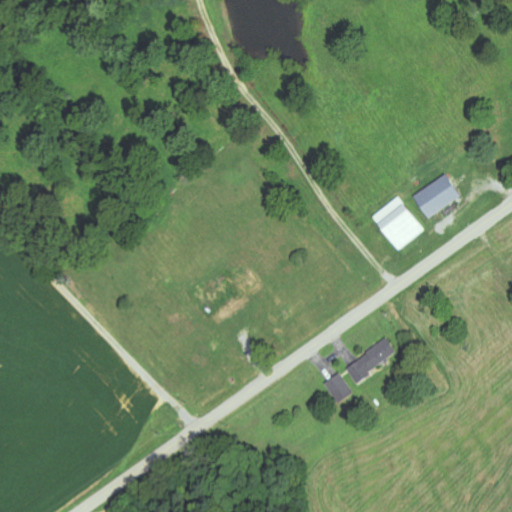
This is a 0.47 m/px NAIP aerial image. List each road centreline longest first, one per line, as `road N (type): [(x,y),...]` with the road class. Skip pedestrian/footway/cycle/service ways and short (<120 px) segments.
road 1 (secondary): [(81,511),(511,206)]
road 2 (residential): [(230,407),(0,211)]
